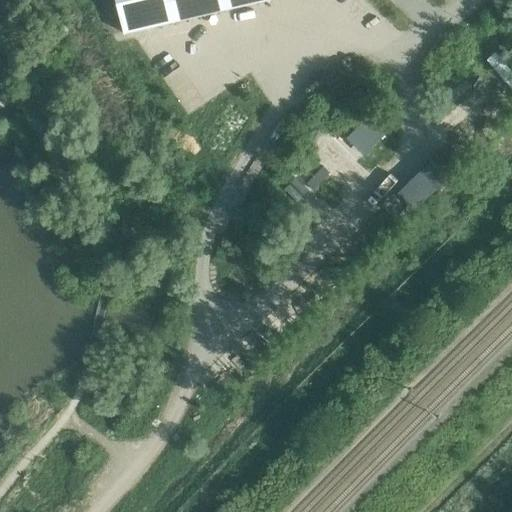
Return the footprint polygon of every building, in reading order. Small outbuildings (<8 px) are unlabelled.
[(115,0),(124,34),(268,0),(115,0)] [(486,124),(503,114),(498,106),(481,116),(486,124)] [(351,132),(370,150),(388,131),(369,113),(351,132)] [(417,184),(434,202),(454,183),(437,165),(417,184)] [(330,210),(340,222),(377,188),(366,177),(330,210)]
